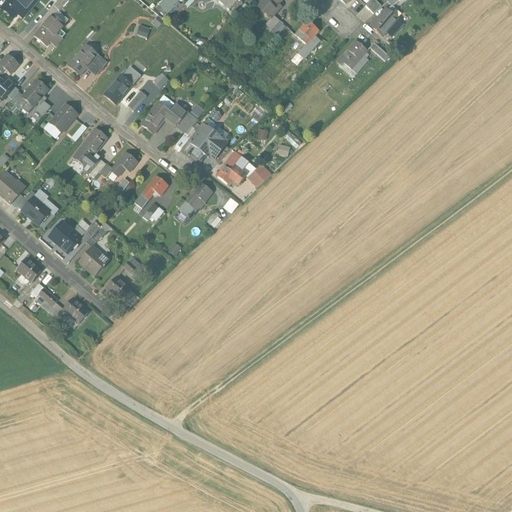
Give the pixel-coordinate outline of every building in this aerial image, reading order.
[(37,3),(34,0),(8,0),(0,10),(13,21),(18,16),(22,19),(37,3)] [(162,0),(159,5),(167,13),(178,1),(177,0),(162,0)] [(220,0),(219,3),(229,12),(239,0),(220,0)] [(281,0),(262,0),(256,7),(261,11),(264,10),(267,13),(266,16),(271,20),(273,18),(281,9),(278,6),(282,1),(281,0)] [(374,0),(373,0),(366,7),(373,15),(381,7),(374,0)] [(159,5),(156,8),(164,16),(167,13),(159,5)] [(386,10),(370,28),(382,38),(387,33),(392,37),(403,25),(386,10)] [(53,16),(35,39),(47,48),(52,43),(57,47),(65,36),(61,33),(66,27),(65,26),(63,28),(52,19),(54,17),(53,16)] [(289,31),(273,18),(271,20),(262,30),(268,35),(271,31),(280,40),(289,31)] [(318,33),(307,23),(294,36),(297,39),(302,43),(312,52),(320,42),(314,38),(318,33)] [(136,34),(147,38),(151,28),(140,24),(136,34)] [(297,39),(285,52),(290,57),(302,43),(297,39)] [(356,42),(337,64),(342,68),(344,65),(356,76),(369,62),(364,57),(368,53),(356,42)] [(390,58),(374,44),(369,49),(385,63),(390,58)] [(85,46),(68,67),(80,77),(88,68),(92,71),(101,60),(85,46)] [(0,78),(6,72),(11,76),(19,66),(7,56),(0,64),(0,78)] [(101,60),(92,71),(97,76),(107,64),(101,60)] [(120,76),(103,97),(116,107),(132,86),(120,76)] [(0,80),(0,99),(2,102),(7,97),(14,88),(15,87),(7,80),(4,84),(0,80)] [(23,97),(22,98),(27,103),(21,109),(28,115),(37,104),(40,106),(44,102),(41,100),(48,91),(36,81),(23,97)] [(7,97),(11,101),(18,93),(19,92),(14,88),(7,97)] [(140,92),(128,108),(134,113),(147,97),(140,92)] [(23,97),(18,93),(11,101),(9,102),(14,107),(22,98),(23,97)] [(163,97),(140,125),(153,136),(165,121),(172,113),(170,111),(174,105),(163,97)] [(22,98),(14,107),(20,111),(21,109),(27,103),(22,98)] [(188,114),(175,104),(174,105),(170,111),(172,113),(165,121),(175,130),(176,128),(185,135),(196,123),(186,115),(188,114)] [(197,117),(203,109),(198,104),(191,112),(197,117)] [(40,106),(36,112),(40,115),(45,110),(40,106)] [(64,106),(49,123),(56,129),(63,121),(69,126),(77,116),(64,106)] [(259,106),(255,112),(259,116),(264,110),(259,106)] [(87,130),(78,122),(71,130),(75,134),(75,135),(80,139),(87,130)] [(202,125),(189,143),(210,159),(211,158),(214,160),(226,144),(202,125)] [(257,137),(265,141),(268,133),(260,129),(257,137)] [(95,130),(73,158),(86,168),(87,166),(94,158),(108,139),(95,130)] [(34,143),(27,151),(35,158),(42,150),(34,143)] [(287,157),(290,148),(280,145),(277,154),(287,157)] [(113,171),(112,172),(112,173),(118,178),(125,169),(131,173),(138,164),(126,154),(113,171)] [(235,154),(225,168),(224,167),(217,177),(229,187),(233,182),(239,187),(246,177),(248,178),(257,170),(249,165),(235,154)] [(106,167),(94,158),(87,166),(92,169),(88,174),(94,179),(106,167)] [(108,166),(101,175),(107,179),(112,173),(112,172),(113,171),(108,166)] [(248,178),(248,179),(258,189),(271,177),(261,166),(257,170),(248,178)] [(16,185),(5,175),(0,180),(0,196),(11,206),(11,205),(19,196),(25,189),(18,183),(16,185)] [(156,178),(135,205),(141,209),(147,201),(148,202),(155,193),(160,197),(168,187),(156,178)] [(130,184),(125,180),(118,188),(123,192),(130,184)] [(212,194),(200,184),(193,194),(204,203),(205,204),(212,194)] [(193,194),(186,203),(187,203),(184,206),(182,204),(177,211),(181,214),(182,213),(184,215),(187,211),(188,212),(192,207),(194,209),(196,208),(199,210),(204,203),(193,194)] [(19,196),(11,205),(16,209),(24,200),(19,196)] [(230,198),(223,208),(231,214),(238,204),(230,198)] [(51,213),(34,199),(22,213),(39,227),(51,213)] [(153,205),(143,218),(147,222),(158,208),(153,205)] [(159,209),(152,218),(156,222),(164,213),(159,209)] [(215,212),(207,221),(212,225),(220,216),(215,212)] [(63,223),(50,237),(62,247),(61,248),(68,255),(78,243),(71,237),(74,233),(75,231),(70,227),(69,229),(63,223)] [(95,224),(81,239),(81,240),(86,244),(101,229),(95,224)] [(101,229),(86,244),(92,249),(93,248),(106,233),(101,229)] [(92,249),(79,264),(95,279),(109,262),(93,248),(92,249)] [(42,273),(26,260),(16,272),(31,285),(42,273)] [(130,262),(124,268),(131,275),(137,268),(130,262)] [(132,291),(117,278),(107,290),(122,303),(123,302),(131,293),(132,291)] [(44,290),(38,297),(45,303),(51,296),(44,290)] [(131,293),(123,302),(131,309),(140,300),(131,293)] [(51,296),(45,303),(52,309),(58,302),(51,296)] [(88,313),(73,300),(63,312),(78,325),(88,313)]
